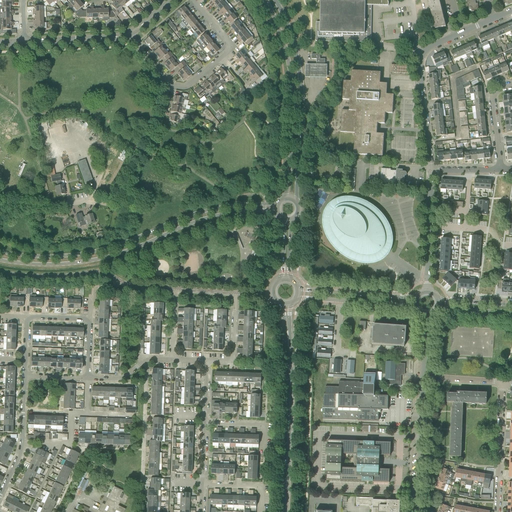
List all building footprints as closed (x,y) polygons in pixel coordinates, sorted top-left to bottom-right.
[(68,4),(67,5),(69,8),(68,8),(70,10),(81,1),(80,0),(72,0),(73,0),(70,3),(68,4)] [(111,5),(114,9),(112,11),(116,16),(116,17),(119,14),(117,12),(121,8),(114,0),(113,0),(111,2),(113,4),(111,5)] [(321,0),(320,22),(316,22),(316,41),(371,42),(372,2),(377,2),(379,6),(389,6),(389,2),(388,2),(388,0),(321,0)] [(439,0),(428,0),(435,29),(446,27),(439,0)] [(74,14),(74,13),(78,18),(83,11),(80,9),(83,6),(81,4),(83,3),(81,1),(70,10),(74,14)] [(216,11),(218,13),(227,6),(223,2),(217,7),(219,9),(216,11)] [(468,3),(469,12),(479,11),(478,4),(476,4),(476,2),(468,3)] [(227,6),(218,13),(220,16),(222,14),(224,16),(232,8),(233,8),(229,4),(227,6)] [(103,18),(103,22),(107,22),(109,20),(109,18),(114,18),(116,16),(114,14),(112,11),(108,11),(108,9),(104,9),(104,6),(102,6),(103,18)] [(186,9),(184,6),(183,8),(182,7),(177,11),(177,12),(181,16),(189,10),(187,8),(186,9)] [(86,18),(92,18),(91,7),(90,7),(90,10),(86,10),(86,11),(83,11),(78,18),(86,17),(86,18)] [(225,22),(234,14),(236,13),(232,8),(224,16),(225,18),(223,20),(225,22)] [(184,20),(191,15),(189,13),(190,12),(189,10),(181,16),(184,20)] [(227,24),(229,22),(231,24),(237,19),(234,14),(225,22),(227,24)] [(188,25),(195,18),(194,16),(193,17),(191,15),(184,20),(188,25)] [(198,23),(196,21),(197,20),(195,18),(188,25),(191,29),(198,23)] [(237,21),(231,27),(233,30),(231,31),(232,33),(243,24),(239,20),(237,22),(237,21)] [(46,23),(43,23),(33,23),(34,26),(35,26),(35,29),(36,29),(37,33),(44,33),(43,29),(46,29),(46,23)] [(201,24),(200,25),(198,23),(191,29),(190,30),(193,34),(195,33),(202,27),(201,24)] [(235,32),(238,35),(244,30),(246,28),(247,28),(243,23),(243,24),(232,33),(233,34),(235,32)] [(0,30),(1,34),(9,34),(8,30),(11,30),(11,26),(14,26),(14,24),(0,24),(0,30)] [(502,27),(505,34),(511,32),(508,24),(502,27)] [(148,36),(149,38),(144,41),(150,48),(152,47),(154,45),(156,47),(160,43),(157,39),(163,32),(159,27),(148,36)] [(196,39),(205,32),(203,29),(204,29),(202,27),(195,33),(193,34),(196,39)] [(503,39),(502,36),(505,34),(502,27),(496,29),(501,40),(503,39)] [(493,39),(497,38),(498,41),(501,40),(496,29),(490,32),(493,39)] [(239,41),(248,34),(244,30),(238,35),(240,38),(238,40),(239,41)] [(484,34),(488,42),(493,39),(490,32),(484,34)] [(205,34),(199,39),(196,41),(200,46),(210,37),(208,35),(207,36),(205,34)] [(248,34),(239,41),(240,42),(242,41),(245,44),(245,43),(247,46),(254,40),(252,37),(251,38),(248,34)] [(478,37),(481,44),(482,44),(488,42),(484,34),(478,37)] [(206,48),(212,42),(211,40),(212,39),(210,37),(200,46),(199,47),(202,51),(206,48)] [(156,55),(157,57),(164,50),(161,46),(163,45),(161,42),(160,43),(156,47),(158,49),(154,53),(156,55),(155,55),(156,56),(156,55)] [(209,52),(217,46),(215,44),(214,44),(212,42),(206,48),(209,52)] [(478,50),(478,51),(481,50),(479,45),(476,46),(474,42),(468,45),(472,52),(478,50)] [(472,52),(468,45),(463,47),(466,55),(466,56),(467,56),(468,60),(471,66),(474,65),(471,58),(470,58),(469,56),(473,55),(472,52)] [(214,58),(218,55),(217,53),(219,51),(218,49),(219,48),(217,46),(209,52),(207,54),(208,56),(207,57),(210,60),(214,57),(214,58)] [(460,57),(466,55),(463,47),(457,50),(460,57)] [(248,53),(245,49),(235,57),(238,60),(236,61),(237,63),(248,53)] [(158,58),(160,60),(164,57),(166,59),(171,54),(170,52),(168,54),(164,50),(157,57),(158,58),(157,58),(158,58)] [(457,50),(451,52),(455,63),(462,60),(461,59),(460,57),(457,50)] [(452,61),(448,54),(446,55),(444,52),(438,55),(441,62),(443,65),(448,63),(452,61)] [(240,62),(242,65),(251,58),(248,53),(237,63),(238,64),(240,62)] [(176,60),(173,57),(171,54),(166,59),(168,61),(164,65),(166,67),(165,67),(166,68),(167,69),(174,62),(176,60)] [(325,64),(325,59),(320,59),(320,54),(312,54),(312,59),(317,59),(317,64),(325,64)] [(432,57),(436,65),(441,62),(438,55),(432,57)] [(244,71),(254,62),(251,58),(242,65),(245,68),(243,70),(244,71)] [(183,61),(180,64),(176,60),(174,62),(167,69),(168,70),(167,70),(168,70),(170,72),(177,66),(179,68),(185,64),(183,61)] [(254,62),(244,71),(245,72),(247,70),(249,73),(258,66),(255,62),(254,62)] [(503,73),(509,71),(506,63),(500,66),(503,73)] [(190,70),(187,66),(185,64),(179,68),(181,71),(177,74),(179,76),(179,77),(180,78),(190,70)] [(311,65),(306,65),(306,78),(314,78),(327,78),(327,65),(311,65)] [(408,66),(391,65),(391,73),(408,74),(408,66)] [(250,78),(251,79),(261,70),(258,66),(249,73),(252,76),(250,78)] [(498,76),(503,73),(500,66),(494,68),(498,76)] [(231,81),(234,79),(226,70),(224,72),(221,68),(216,73),(220,77),(223,80),(227,76),(231,81)] [(489,71),(492,78),(498,76),(494,68),(489,71)] [(191,70),(190,70),(180,78),(181,79),(184,82),(191,75),(193,73),(191,70)] [(254,79),(256,82),(257,81),(259,84),(262,81),(260,78),(265,74),(262,70),(261,70),(251,79),(252,80),(254,79)] [(429,75),(430,81),(438,80),(441,80),(441,73),(441,70),(437,71),(429,71),(429,74),(429,75)] [(380,83),(381,73),(352,71),(351,82),(344,81),(343,100),(350,100),(349,111),(342,110),(340,132),(355,133),(353,154),(383,156),(384,134),(377,134),(377,127),(378,123),(385,123),(385,113),(393,114),(394,95),(387,95),(387,84),(380,83)] [(483,75),(486,81),(492,78),(489,71),(483,73),(483,75)] [(221,84),(222,84),(224,82),(223,80),(220,77),(218,79),(214,75),(209,79),(213,83),(218,89),(222,85),(221,84)] [(208,93),(211,90),(213,93),(218,89),(213,83),(210,85),(206,81),(201,85),(205,90),(208,93)] [(205,98),(207,97),(209,94),(208,93),(205,90),(203,92),(199,87),(194,91),(200,99),(203,96),(205,98)] [(182,93),(181,97),(174,96),(173,102),(179,104),(183,105),(184,101),(187,101),(188,95),(182,93)] [(431,93),(432,100),(438,99),(438,101),(451,100),(451,97),(444,98),(439,98),(439,93),(431,93)] [(511,94),(503,96),(504,102),(511,101),(511,94)] [(438,101),(438,102),(438,104),(433,105),(434,111),(442,110),(441,105),(449,104),(449,109),(452,109),(451,100),(438,101)] [(172,105),(171,112),(177,113),(181,114),(182,110),(185,111),(186,105),(183,105),(179,104),(178,107),(172,105)] [(189,116),(184,115),(181,114),(177,113),(176,116),(170,115),(168,121),(178,123),(179,120),(182,120),(183,118),(188,119),(189,116)] [(77,162),(85,185),(93,182),(85,160),(77,162)] [(341,183),(345,183),(346,169),(337,168),(337,178),(341,178),(341,183)] [(386,169),(382,169),(381,185),(390,185),(390,184),(395,184),(395,186),(399,186),(399,185),(400,185),(400,183),(404,184),(404,179),(405,177),(406,175),(407,174),(405,172),(403,172),(403,170),(397,170),(396,171),(391,171),(391,169),(386,169)] [(60,175),(55,175),(51,176),(52,183),(57,182),(58,187),(55,187),(57,195),(65,194),(63,186),(62,186),(61,181),(60,175)] [(382,258),(376,252),(379,248),(382,245),(388,250),(389,249),(389,248),(389,247),(390,246),(390,245),(390,244),(390,243),(391,242),(391,241),(391,240),(391,239),(391,238),(391,237),(390,236),(390,235),(390,234),(390,233),(390,232),(389,231),(389,230),(389,229),(388,228),(388,227),(382,218),(378,212),(372,208),(366,204),(360,201),(354,200),(346,199),(340,200),(340,201),(335,203),(337,205),(336,205),(336,206),(335,206),(334,207),(333,208),(332,209),(331,210),(331,211),(330,211),(330,212),(330,213),(329,213),(329,214),(327,213),(325,218),(325,219),(325,220),(325,221),(325,222),(325,223),(325,224),(325,226),(325,227),(325,228),(326,229),(326,230),(326,231),(327,232),(327,233),(327,234),(328,235),(328,236),(329,237),(330,238),(331,240),(332,241),(333,242),(334,244),(335,245),(336,246),(337,248),(338,249),(339,250),(341,251),(342,252),(343,253),(345,254),(346,255),(347,256),(349,257),(350,257),(351,258),(352,258),(353,259),(354,259),(355,260),(357,260),(358,260),(359,261),(360,261),(361,261),(362,261),(363,261),(364,262),(366,262),(367,262),(368,262),(369,262),(370,261),(371,261),(372,261),(373,261),(375,261),(376,260),(377,260),(378,260),(379,259),(380,259),(380,258),(381,258),(382,258)] [(76,215),(78,223),(80,223),(81,227),(88,224),(95,222),(92,214),(82,217),(81,214),(76,215)] [(447,283),(453,277),(448,273),(448,272),(445,272),(445,277),(442,280),(447,283)] [(459,281),(457,281),(453,277),(447,283),(451,287),(454,284),(458,284),(459,281)] [(502,289),(502,292),(508,292),(509,283),(503,282),(503,280),(499,280),(498,289),(502,289)] [(29,292),(27,292),(26,297),(26,304),(29,305),(29,307),(36,308),(36,298),(36,295),(29,295),(29,292)] [(10,296),(7,296),(7,305),(7,304),(10,304),(10,307),(16,307),(17,298),(17,295),(10,294),(10,296)] [(23,307),(23,304),(26,304),(26,297),(23,297),(23,298),(17,298),(16,307),(23,307)] [(42,308),(42,305),(45,305),(45,298),(42,297),(42,299),(36,298),(36,308),(42,308)] [(45,298),(45,305),(48,305),(48,308),(54,308),(55,299),(48,299),(48,298),(45,298)] [(61,306),(64,306),(64,298),(61,298),(61,299),(55,299),(54,308),(61,309),(61,306)] [(64,306),(67,306),(67,309),(73,309),(74,300),(67,300),(67,298),(64,298),(64,306)] [(80,299),(80,300),(74,300),(73,309),(80,309),(80,307),(83,307),(83,308),(83,299),(80,299)] [(334,316),(320,315),(320,323),(333,324),(334,316)] [(406,327),(373,324),(372,344),(404,347),(405,343),(406,327)] [(331,359),(332,352),(317,351),(317,358),(331,359)] [(334,358),(333,372),(341,373),(342,359),(341,358),(334,358)] [(355,360),(347,359),(346,373),(354,374),(355,360)] [(396,363),(396,362),(386,361),(385,375),(401,375),(402,375),(403,373),(405,373),(405,364),(396,363)] [(101,372),(101,374),(108,375),(108,366),(99,365),(99,372),(101,372)] [(325,391),(374,393),(375,375),(364,374),(364,379),(364,383),(359,382),(340,381),(339,381),(339,387),(325,386),(325,391)] [(389,380),(388,385),(394,385),(394,386),(401,386),(401,375),(385,375),(385,380),(389,380)] [(381,409),(388,410),(388,409),(388,396),(374,395),(374,393),(325,391),(325,394),(324,394),(323,419),(356,420),(358,420),(358,421),(378,421),(378,413),(381,413),(381,409)] [(457,394),(454,394),(447,394),(447,403),(452,403),(468,403),(468,394),(468,393),(460,393),(457,392),(457,394)] [(468,403),(477,404),(486,404),(487,394),(478,393),(468,393),(468,394),(468,403)] [(212,407),(214,407),(214,412),(220,413),(220,403),(220,401),(212,400),(212,407)] [(462,421),(462,407),(463,403),(452,403),(452,412),(451,421),(462,421)] [(461,439),(462,427),(462,421),(451,421),(451,429),(451,434),(451,438),(461,439)] [(16,442),(6,438),(3,444),(13,448),(16,442)] [(461,457),(461,445),(461,439),(451,438),(450,447),(450,452),(450,456),(461,457)] [(379,455),(390,456),(391,443),(328,440),(326,480),(389,483),(390,470),(379,469),(379,455)] [(3,444),(0,449),(10,454),(13,448),(3,444)] [(38,448),(35,454),(44,458),(46,452),(38,448)] [(0,449),(0,450),(0,456),(7,460),(10,454),(0,449)] [(68,455),(77,460),(79,454),(71,450),(68,455)] [(41,463),(44,464),(47,459),(44,458),(35,454),(33,459),(41,463)] [(66,460),(74,465),(77,460),(68,455),(66,460)] [(33,459),(30,464),(39,468),(41,463),(33,459)] [(63,466),(72,470),(74,465),(66,460),(63,466)] [(28,469),(36,473),(39,468),(30,464),(28,469)] [(61,471),(69,475),(72,470),(63,466),(61,471)] [(450,471),(443,468),(441,475),(448,478),(450,471)] [(28,469),(25,474),(34,478),(36,473),(28,469)] [(58,476),(67,480),(69,475),(61,471),(58,476)] [(34,478),(25,474),(23,479),(31,484),(34,478)] [(445,484),(448,478),(441,475),(438,481),(445,484)] [(56,481),(64,485),(67,480),(58,476),(56,481)] [(23,479),(20,484),(29,489),(29,488),(31,484),(23,479)] [(84,490),(88,481),(82,479),(78,487),(84,490)] [(438,481),(437,485),(435,488),(443,491),(445,484),(438,481)] [(52,488),(61,492),(63,487),(55,483),(52,488)] [(26,494),(28,491),(30,492),(31,490),(29,488),(29,489),(20,484),(18,490),(26,494)] [(124,511),(125,509),(118,506),(120,502),(125,504),(130,494),(113,486),(105,505),(102,504),(99,511),(101,511),(84,511),(83,511),(78,511),(74,510),(72,511),(124,511)] [(49,493),(58,497),(61,492),(52,488),(49,493)] [(47,498),(56,503),(58,497),(49,493),(47,498)] [(8,495),(2,506),(8,509),(14,497),(8,495)] [(208,499),(207,511),(215,511),(216,511),(216,508),(210,508),(210,505),(216,505),(217,495),(211,495),(211,499),(208,499)] [(8,509),(13,511),(18,502),(19,500),(14,497),(8,509)] [(399,511),(400,501),(373,500),(373,498),(356,497),(356,505),(370,506),(370,507),(372,507),(372,511),(399,511)] [(45,503),(53,508),(56,503),(47,498),(45,503)] [(20,511),(24,505),(18,502),(13,511),(20,511)] [(42,509),(48,511),(51,511),(53,508),(45,503),(42,509)]
